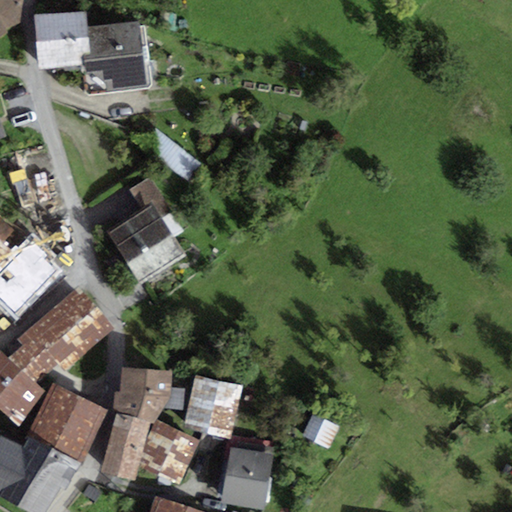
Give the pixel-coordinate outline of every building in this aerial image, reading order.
[(0,0),(0,39),(10,33),(8,30),(21,22),(22,0),(0,0)] [(86,10),(35,14),(40,69),(81,66),(80,56),(90,55),(88,26),(86,10)] [(88,26),(90,55),(80,56),(81,66),(84,94),(88,97),(147,89),(151,85),(145,26),(141,26),(140,20),(88,26)] [(202,164),(154,129),(156,158),(188,182),(202,164)] [(130,189),(141,209),(151,202),(162,218),(171,213),(149,178),(130,189)] [(141,209),(106,231),(141,285),(186,256),(162,218),(151,202),(141,209)] [(0,215),(0,263),(12,252),(3,243),(15,230),(0,215)] [(66,262),(34,233),(0,269),(0,326),(9,334),(56,282),(51,278),(66,262)] [(22,345),(32,338),(57,365),(65,371),(113,330),(77,286),(18,339),(22,345)] [(57,365),(32,338),(22,345),(8,357),(36,383),(57,365)] [(0,350),(0,410),(18,427),(45,392),(36,383),(8,357),(0,350)] [(172,371),(121,367),(120,392),(116,391),(113,413),(116,414),(151,421),(154,422),(155,420),(164,409),(183,410),(185,389),(171,388),(172,371)] [(243,385),(195,375),(184,428),(232,438),(243,385)] [(106,409),(53,384),(26,437),(28,439),(80,464),(83,465),(106,409)] [(151,421),(116,414),(100,471),(135,481),(139,467),(151,421)] [(340,426),(313,414),(302,436),(329,449),(340,426)] [(200,441),(155,420),(139,467),(180,486),(200,441)] [(24,446),(0,435),(0,496),(31,511),(45,511),(60,487),(65,490),(80,464),(28,439),(24,446)] [(237,448),(230,447),(222,502),(263,509),(273,447),(238,441),(237,448)] [(89,485),(83,495),(96,502),(102,493),(89,485)] [(199,511),(155,496),(148,511),(199,511)]
